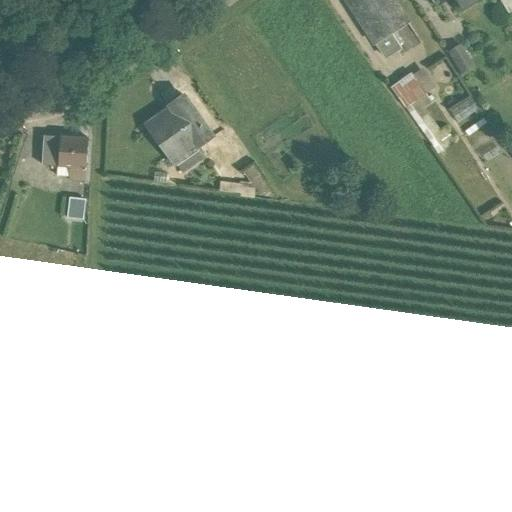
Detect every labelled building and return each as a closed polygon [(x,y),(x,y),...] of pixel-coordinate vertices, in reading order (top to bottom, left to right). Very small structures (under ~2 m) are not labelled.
[(408,24),(392,0),(344,0),(384,61),(400,50),(391,35),(408,24)] [(447,0),(453,0),(462,12),(478,1),(477,0),(430,0),(435,8),(447,0)] [(473,67),(459,45),(446,53),(460,75),(473,67)] [(434,87),(421,68),(412,75),(410,74),(389,89),(437,155),(454,143),(444,127),(439,130),(424,109),(430,104),(425,95),(434,87)] [(183,96),(182,96),(168,107),(169,109),(145,125),(175,167),(176,166),(182,174),(205,158),(203,155),(203,154),(200,149),(213,139),(183,96)] [(450,112),(457,123),(477,110),(470,99),(450,112)] [(87,139),(43,136),(42,165),(56,167),(56,176),(68,177),(68,182),(84,183),(84,182),(87,139)] [(240,184),(219,183),(219,191),(240,194),(239,196),(253,198),(254,189),(259,197),(271,198),(274,196),(253,166),(243,173),(250,184),(240,183),(240,184)] [(84,200),(68,198),(66,219),(82,221),(84,200)]
